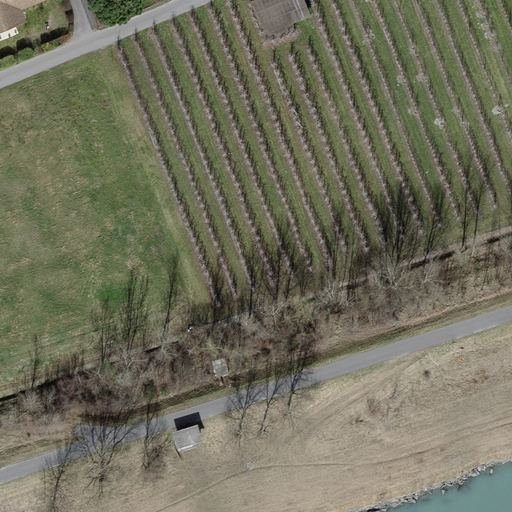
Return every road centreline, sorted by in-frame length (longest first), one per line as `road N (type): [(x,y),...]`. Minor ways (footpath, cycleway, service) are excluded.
road 1 (track): [(0,475),(511,314)]
road 2 (residential): [(202,0),(0,80)]
